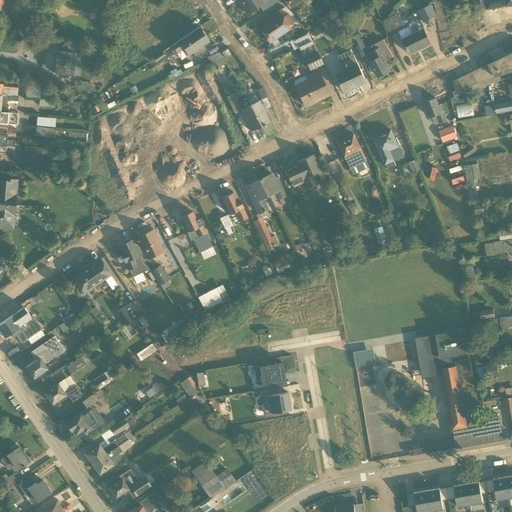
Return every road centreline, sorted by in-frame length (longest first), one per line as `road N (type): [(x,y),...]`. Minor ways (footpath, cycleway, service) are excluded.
road 1 (unclassified): [(0,301),(124,222),(298,134)]
road 2 (unclassified): [(298,134),(511,31)]
road 3 (residential): [(0,363),(101,511)]
road 4 (residential): [(207,0),(298,134)]
road 5 (residential): [(330,483),(305,342)]
road 6 (residential): [(383,474),(511,452)]
